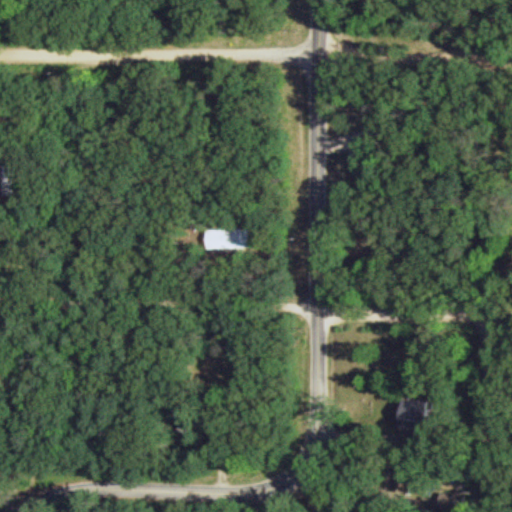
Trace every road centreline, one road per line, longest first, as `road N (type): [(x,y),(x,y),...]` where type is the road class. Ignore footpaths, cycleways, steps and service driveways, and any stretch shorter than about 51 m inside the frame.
road 1 (residential): [(17,511),(72,488),(249,493),(296,479),(315,446),(319,416),(321,0)]
road 2 (residential): [(320,314),(493,313),(496,511)]
road 3 (residential): [(320,303),(0,307)]
road 4 (residential): [(0,49),(319,56)]
